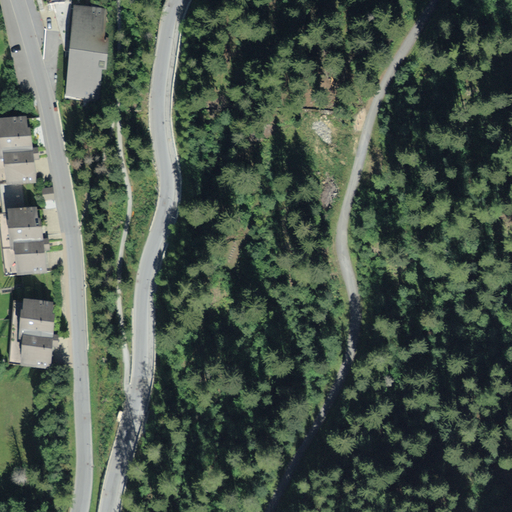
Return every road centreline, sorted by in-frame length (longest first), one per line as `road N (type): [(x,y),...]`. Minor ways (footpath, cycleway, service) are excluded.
road 1 (unclassified): [(438,0),(372,107),(340,239),(357,313),(342,374),(282,511)]
road 2 (tertiary): [(107,511),(140,371),(143,286),(163,208),(156,102),(174,0)]
road 3 (tertiary): [(77,511),(83,469),(72,234),(17,0)]
